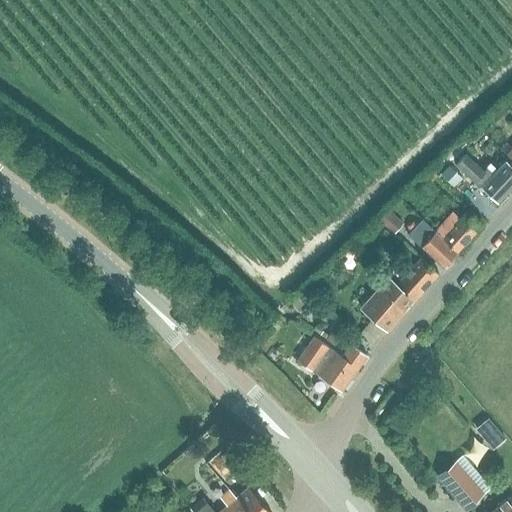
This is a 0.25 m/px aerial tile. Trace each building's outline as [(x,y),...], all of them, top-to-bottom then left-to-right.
[(511,111),(504,103),(492,115),(495,119),(501,125),(511,113),(511,111)] [(489,113),(477,126),(483,132),(495,119),(492,115),(489,113)] [(476,127),(470,134),(475,139),(482,132),(476,127)] [(472,182),(471,183),(478,189),(480,187),(497,203),(511,186),(511,172),(503,163),(494,173),(486,166),(483,170),(467,154),(455,166),(472,182)] [(462,177),(450,165),(442,173),(454,185),(462,177)] [(395,234),(403,224),(388,211),(380,220),(395,234)] [(460,219),(452,212),(435,230),(435,231),(456,252),(477,229),(463,216),(460,219)] [(435,231),(435,230),(422,218),(407,234),(442,266),(456,252),(435,231)] [(386,330),(434,275),(417,259),(394,283),(387,276),(359,306),(386,330)] [(335,318),(329,326),(341,334),(346,326),(335,318)] [(342,390),(362,362),(367,354),(351,343),(347,349),(346,349),(342,355),(314,336),(298,359),(342,390)] [(488,415),(476,425),(492,445),(505,434),(488,415)] [(240,479),(250,470),(229,445),(219,454),(240,479)] [(457,461),(439,477),(465,507),(483,491),(457,461)] [(236,497),(235,497),(248,511),(270,511),(248,486),(236,497)] [(248,511),(228,489),(220,496),(227,504),(217,511),(215,511),(206,500),(192,511),(193,511),(248,511)] [(511,511),(511,497),(509,495),(489,511),(511,511)]
